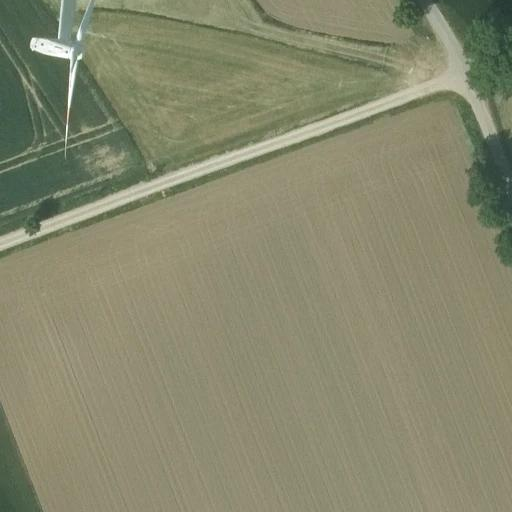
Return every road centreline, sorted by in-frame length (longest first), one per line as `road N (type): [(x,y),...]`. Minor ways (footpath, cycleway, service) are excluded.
road 1 (track): [(475,77),(0,248)]
road 2 (track): [(152,0),(453,85)]
